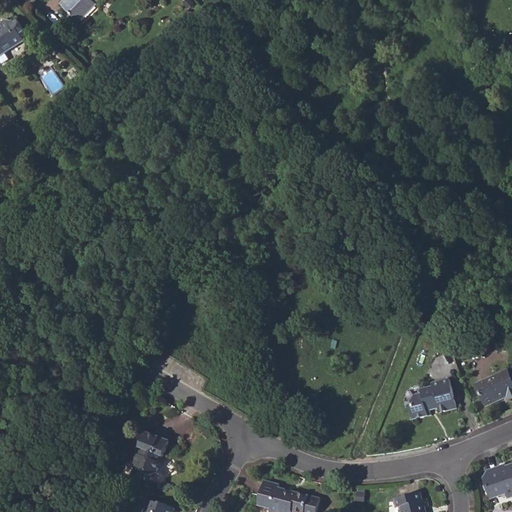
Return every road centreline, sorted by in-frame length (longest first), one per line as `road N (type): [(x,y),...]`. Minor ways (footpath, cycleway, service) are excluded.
road 1 (residential): [(451,457),(334,474),(251,433)]
road 2 (residential): [(251,433),(138,367)]
